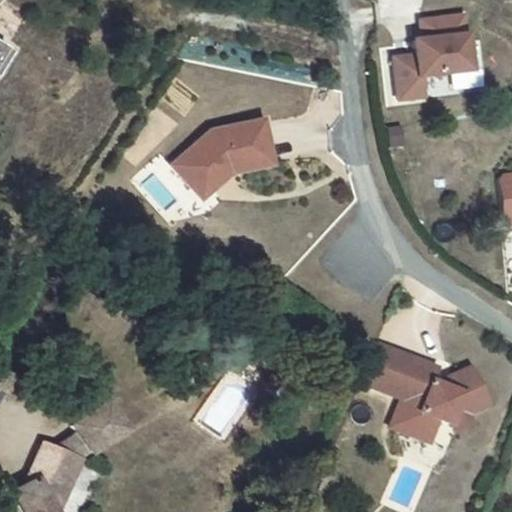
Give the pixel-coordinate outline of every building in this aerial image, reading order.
[(408,41),(412,77),(464,71),(458,16),(416,21),(418,40),(408,41)] [(207,130),(168,164),(188,187),(200,177),(208,188),(222,176),(221,173),(267,164),(259,121),(207,130)] [(384,149),(400,148),(399,125),(382,127),(384,149)] [(200,177),(188,187),(197,198),(208,188),(200,177)] [(366,393),(379,355),(368,351),(355,390),(366,393)] [(429,371),(379,355),(366,393),(395,403),(386,432),(425,445),(433,422),(445,425),(445,423),(449,410),(461,414),(481,404),(462,368),(435,382),(434,387),(424,384),(429,371)] [(198,421),(223,440),(270,379),(245,360),(198,421)] [(35,448),(15,485),(3,491),(14,511),(45,511),(46,511),(71,465),(116,431),(97,403),(61,425),(65,433),(40,451),(35,448)] [(449,410),(445,423),(451,432),(467,424),(461,414),(449,410)]
